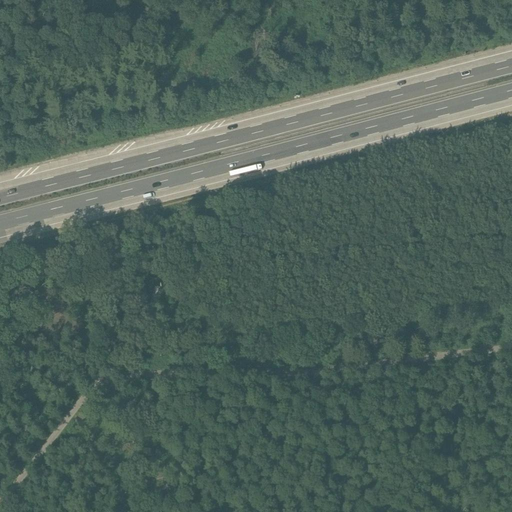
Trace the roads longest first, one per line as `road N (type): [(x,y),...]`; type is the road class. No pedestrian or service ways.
road 1 (unclassified): [(0,499),(79,400),(159,363),(339,363),(511,335)]
road 2 (motorway): [(511,58),(0,191)]
road 3 (motorway): [(0,229),(511,98)]
